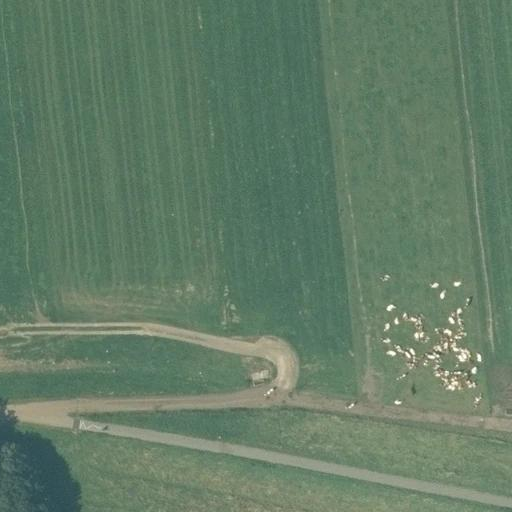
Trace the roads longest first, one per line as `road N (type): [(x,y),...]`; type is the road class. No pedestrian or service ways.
road 1 (track): [(0,414),(233,401),(274,395),(286,381),(276,354),(145,328),(8,329)]
road 2 (track): [(274,395),(511,427)]
